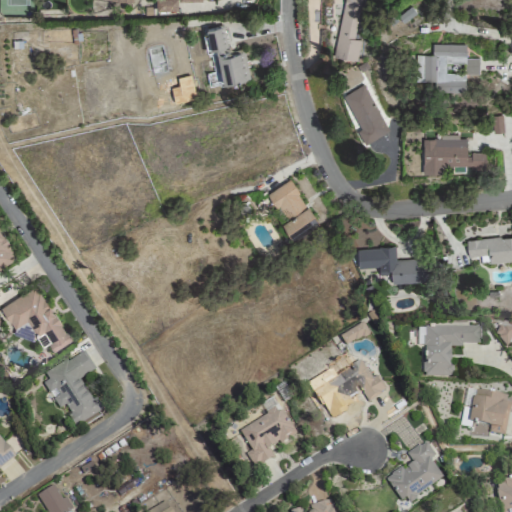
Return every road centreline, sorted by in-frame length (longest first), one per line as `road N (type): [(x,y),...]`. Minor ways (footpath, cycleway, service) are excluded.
road 1 (residential): [(293,0),(309,113),(346,193),(390,214),(511,202)]
road 2 (residential): [(240,511),(330,452),(367,453)]
